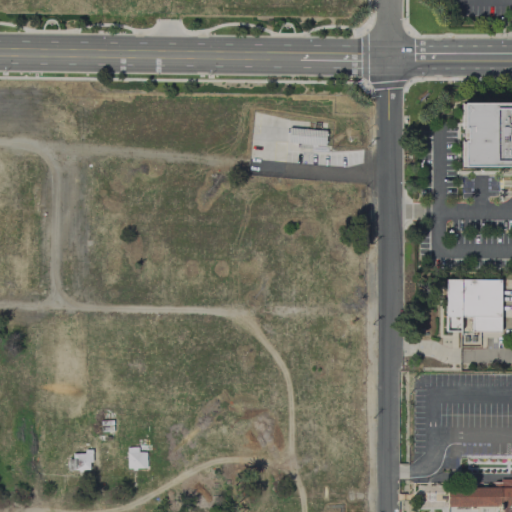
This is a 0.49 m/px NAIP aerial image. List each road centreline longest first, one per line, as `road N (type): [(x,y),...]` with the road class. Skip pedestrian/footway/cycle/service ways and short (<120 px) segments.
road 1 (residential): [(393,0),(392,511)]
road 2 (residential): [(390,177),(0,146)]
road 3 (residential): [(391,306),(0,302)]
road 4 (secondary): [(0,52),(299,57)]
